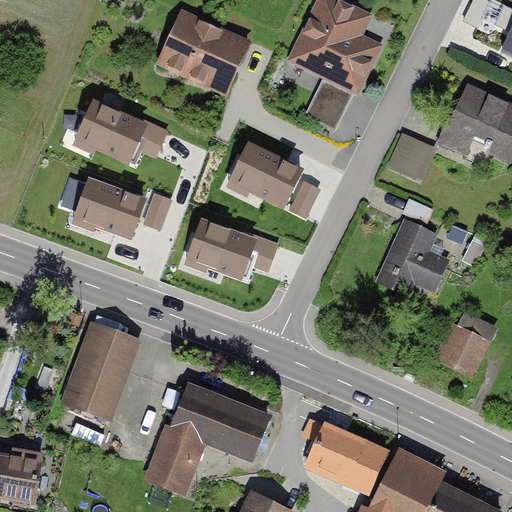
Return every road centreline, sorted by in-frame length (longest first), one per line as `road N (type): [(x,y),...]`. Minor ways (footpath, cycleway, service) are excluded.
road 1 (residential): [(272,351),(446,0)]
road 2 (primary): [(0,250),(272,351)]
road 3 (primary): [(272,351),(511,459)]
